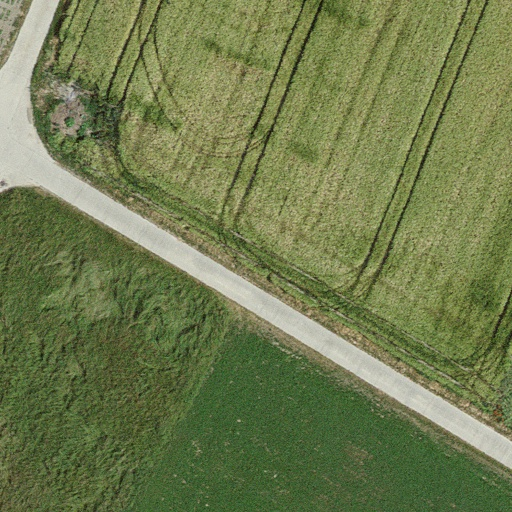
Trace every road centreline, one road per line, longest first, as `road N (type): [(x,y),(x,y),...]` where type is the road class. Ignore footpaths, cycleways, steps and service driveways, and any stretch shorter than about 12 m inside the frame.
road 1 (track): [(511,455),(0,146)]
road 2 (track): [(48,0),(0,120)]
